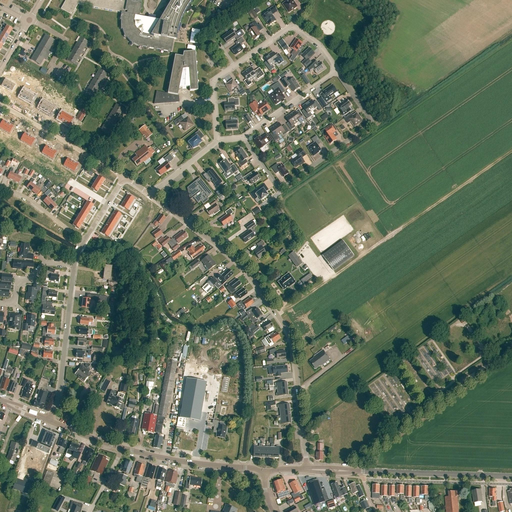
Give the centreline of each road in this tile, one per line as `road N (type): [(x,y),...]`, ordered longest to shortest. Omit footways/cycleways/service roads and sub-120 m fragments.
road 1 (residential): [(306,469),(285,326),(238,261),(149,196)]
road 2 (track): [(511,150),(276,314)]
road 3 (residential): [(244,137),(280,189),(375,123),(337,70)]
road 4 (residential): [(49,421),(73,265)]
road 5 (secondary): [(511,476),(363,471)]
road 6 (secondary): [(264,471),(122,448)]
